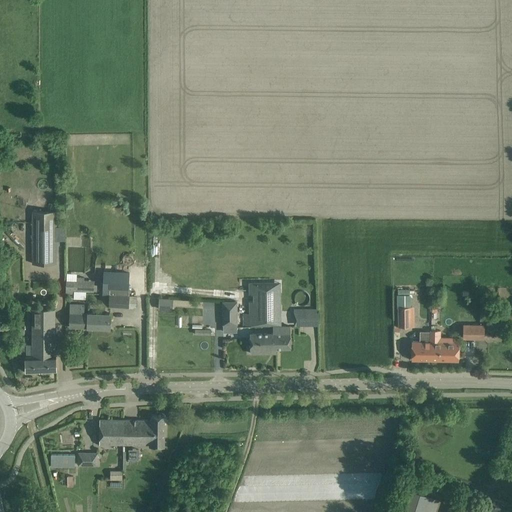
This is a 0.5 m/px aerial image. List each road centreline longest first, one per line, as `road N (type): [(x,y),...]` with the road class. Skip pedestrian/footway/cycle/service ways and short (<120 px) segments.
road 1 (tertiary): [(123,389),(511,384)]
road 2 (tertiary): [(123,389),(4,401)]
road 3 (tertiary): [(10,428),(123,389)]
